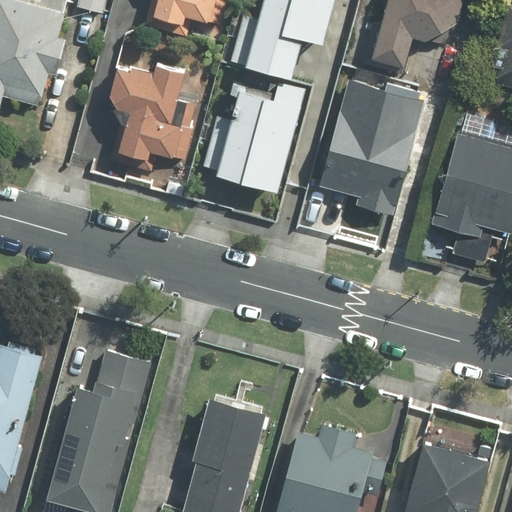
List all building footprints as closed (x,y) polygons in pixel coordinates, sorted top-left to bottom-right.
[(62,0),(0,0),(0,101),(34,111),(44,76),(52,78),(63,36),(53,33),(61,4),(62,0)] [(62,0),(61,4),(103,15),(107,0),(62,0)] [(152,0),(146,23),(175,31),(179,16),(217,28),(225,0),(152,0)] [(238,14),(223,70),(236,74),(284,87),(295,45),(317,51),(330,0),(255,0),(251,17),(238,14)] [(379,0),(362,61),(395,71),(405,38),(444,50),(458,0),(379,0)] [(496,75),(494,82),(511,87),(511,9),(500,6),(483,71),(496,75)] [(148,74),(131,70),(129,70),(126,71),(124,71),(122,72),(120,73),(118,74),(116,75),(114,76),(112,78),(111,79),(109,81),(108,83),(106,84),(105,86),(104,88),(104,90),(103,93),(102,95),(102,97),(102,99),(102,102),(102,104),(102,106),(103,108),(104,110),(104,112),(105,114),(106,116),(108,118),(109,120),(111,122),(112,123),(114,125),(116,126),(118,127),(110,160),(142,168),(144,158),(183,167),(203,81),(184,77),(186,70),(151,62),(148,74)] [(223,120),(212,117),(198,167),(210,170),(207,180),(273,198),(302,92),(284,87),(236,74),(223,120)] [(386,220),(420,102),(424,91),(376,77),(372,91),(340,81),(309,186),(350,198),(347,209),(386,220)] [(500,121),(458,110),(426,230),(439,233),(433,255),(470,265),(467,277),(495,285),(511,221),(511,148),(494,143),(500,121)] [(87,387),(70,382),(35,506),(56,511),(112,511),(155,360),(98,344),(87,387)] [(0,495),(4,480),(14,482),(23,449),(15,446),(37,360),(0,350),(0,495)] [(207,393),(206,398),(190,457),(179,454),(172,480),(181,482),(173,511),(234,511),(255,432),(262,433),(268,409),(207,393)] [(319,435),(293,429),(271,511),(353,511),(358,494),(373,498),(383,459),(345,449),(349,434),(321,426),(319,435)] [(469,511),(483,466),(419,447),(400,511),(469,511)]
